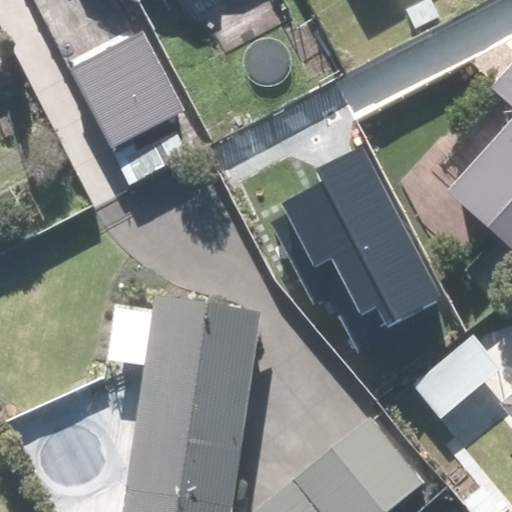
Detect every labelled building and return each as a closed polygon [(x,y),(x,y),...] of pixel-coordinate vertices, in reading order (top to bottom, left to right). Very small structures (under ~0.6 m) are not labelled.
[(172,169),(156,139),(235,96),(212,53),(172,74),(149,32),(109,53),(74,72),(137,188),(172,169)] [(511,245),(511,70),(494,91),(511,107),(511,130),(455,195),(511,245)] [(273,220),(322,313),(337,304),(360,347),(445,304),(362,146),(316,170),(320,178),(281,198),(288,213),(273,220)] [(158,300),(131,511),(236,511),(262,313),(158,300)] [(475,336),(412,388),(442,425),(506,372),(475,336)] [(377,413),(254,511),(389,511),(430,480),(377,413)]
